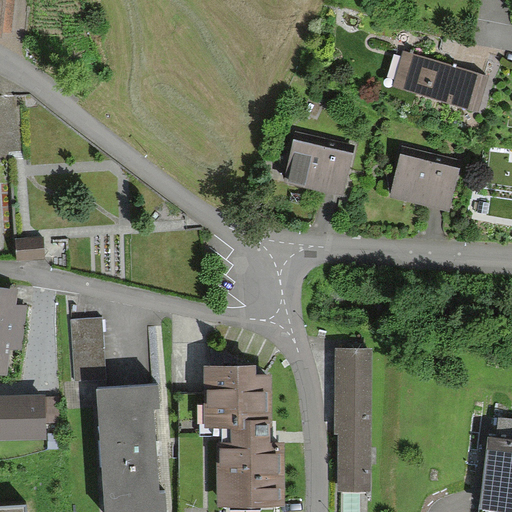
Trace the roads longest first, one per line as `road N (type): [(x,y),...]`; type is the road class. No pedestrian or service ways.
road 1 (residential): [(274,248),(214,223),(0,61)]
road 2 (residential): [(287,325),(0,270)]
road 3 (residential): [(274,248),(511,262)]
road 4 (residential): [(287,325),(310,392),(316,511)]
